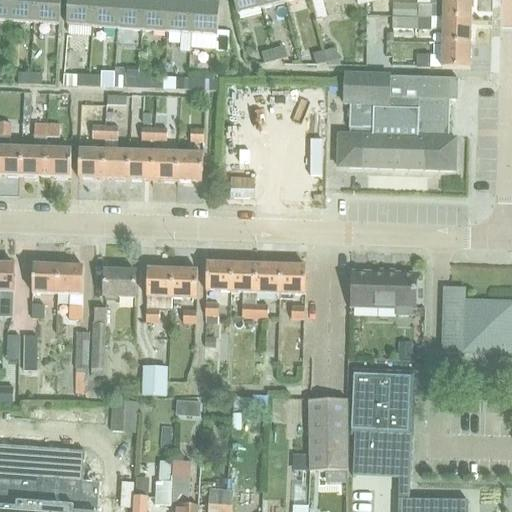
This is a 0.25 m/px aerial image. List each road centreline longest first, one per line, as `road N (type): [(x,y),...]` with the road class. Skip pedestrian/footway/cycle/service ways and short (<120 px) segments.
road 1 (residential): [(443,240),(0,224)]
road 2 (residential): [(443,240),(437,446),(511,448)]
road 3 (residential): [(506,243),(511,121)]
